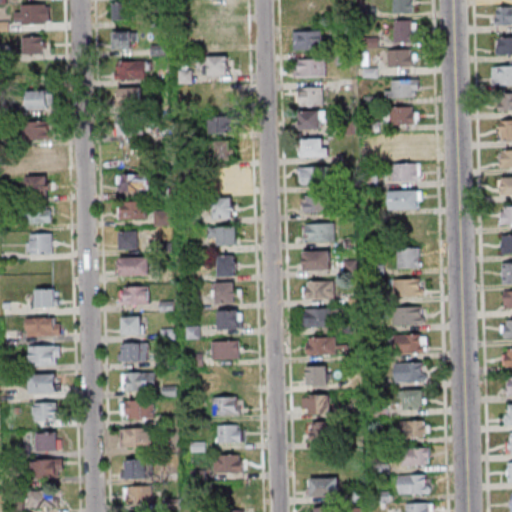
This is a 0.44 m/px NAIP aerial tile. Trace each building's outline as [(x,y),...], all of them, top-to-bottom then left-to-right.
[(230,0),(200,0),(200,14),(230,14),(230,0)] [(299,0),(299,19),(318,19),(318,0),(299,0)] [(393,0),(394,11),(413,11),(412,0),(393,0)] [(131,2),(112,2),(112,19),(131,19),(131,2)] [(22,4),(22,12),(15,12),(15,23),(51,23),(51,4),(22,4)] [(497,7),(511,6),(511,23),(498,24),(497,7)] [(415,19),(394,19),(394,41),(415,41),(415,19)] [(202,44),(230,44),(230,26),(202,26),(202,44)] [(136,31),(111,31),(111,49),(136,49),(136,31)] [(294,31),(294,49),(324,49),(324,31),(294,31)] [(26,53),(45,53),(45,36),(26,36),(26,53)] [(497,37),(511,36),(511,53),(497,54),(497,37)] [(387,49),(414,48),(414,66),(387,66),(387,49)] [(230,75),(230,56),(207,56),(207,75),(230,75)] [(326,59),(295,59),(295,76),(326,76),(326,59)] [(115,78),(150,78),(150,61),(115,61),(115,78)] [(494,66),(511,65),(511,83),(494,83),(494,66)] [(386,96),(419,96),(419,80),(391,80),(391,87),(386,87),(386,96)] [(142,87),(117,87),(117,103),(142,103),(142,87)] [(323,87),(298,87),(298,104),(323,104),(323,87)] [(28,89),(28,109),(54,109),(54,89),(28,89)] [(419,106),(386,106),(386,124),(419,124),(419,106)] [(326,110),(299,110),(299,128),(326,128),(326,110)] [(208,115),(208,133),(238,133),(238,115),(208,115)] [(114,116),(114,135),(141,135),(141,116),(114,116)] [(51,120),(26,120),(26,139),(51,139),(51,120)] [(391,135),(391,154),(418,154),(418,135),(391,135)] [(303,138),(303,156),(328,156),(328,138),(303,138)] [(232,140),(214,140),(214,160),(232,160),(232,140)] [(32,165),(56,165),(56,146),(32,146),(32,165)] [(499,149),(511,149),(511,166),(500,167),(499,149)] [(392,163),(419,162),(420,180),(393,181),(392,163)] [(326,184),(326,166),(300,166),(300,184),(326,184)] [(233,188),(233,170),(213,170),(213,188),(233,188)] [(151,173),(117,173),(117,190),(151,190),(151,173)] [(30,175),(30,195),(52,195),(52,175),(30,175)] [(391,190),(418,189),(418,207),(391,208),(391,190)] [(304,212),(326,212),(326,194),(304,194),(304,212)] [(234,217),(234,197),(213,197),(213,217),(234,217)] [(118,201),(118,218),(148,218),(148,201),(118,201)] [(52,222),(52,207),(27,208),(27,222),(52,222)] [(172,224),(172,211),(155,211),(155,224),(172,224)] [(336,241),(336,223),(305,223),(305,241),(336,241)] [(238,226),(216,226),(216,243),(238,243),(238,226)] [(139,248),(139,230),(120,230),(120,248),(139,248)] [(26,253),(54,253),(54,233),(26,233),(26,253)] [(397,267),(421,267),(421,247),(397,247),(397,267)] [(305,269),(331,269),(331,250),(305,250),(305,269)] [(237,254),(219,254),(219,276),(237,276),(237,254)] [(150,257),(119,257),(119,274),(150,274),(150,257)] [(395,278),(422,278),(422,295),(395,296),(395,278)] [(304,297),(334,297),(334,280),(304,280),(304,297)] [(214,302),(241,302),(241,282),(214,282),(214,302)] [(120,286),(120,303),(150,303),(150,286),(120,286)] [(59,288),(35,288),(35,306),(59,306),(59,288)] [(394,306),(421,305),(421,323),(394,324),(394,306)] [(304,308),(304,326),(341,325),(341,308),(304,308)] [(243,310),(216,310),(216,328),(243,328),(243,310)] [(121,334),(143,334),(143,316),(121,316),(121,334)] [(60,335),(60,317),(26,317),(26,335),(60,335)] [(503,319),(511,318),(511,336),(504,337),(503,319)] [(427,334),(394,334),(394,352),(427,352),(427,334)] [(306,354),(334,354),(334,337),(306,337),(306,354)] [(240,341),(212,341),(212,358),(240,358),(240,341)] [(149,342),(120,342),(120,361),(149,361),(149,342)] [(30,345),(30,364),(62,364),(62,345),(30,345)] [(395,381),(427,381),(427,362),(395,362),(395,381)] [(306,383),(329,383),(329,366),(306,366),(306,383)] [(122,390),(157,390),(157,372),(122,372),(122,390)] [(30,392),(59,392),(59,373),(30,373),(30,392)] [(425,390),(401,390),(401,408),(425,408),(425,390)] [(331,413),(331,394),(302,394),(302,413),(331,413)] [(241,413),(241,396),(213,396),(213,413),(241,413)] [(155,418),(155,399),(122,399),(122,418),(155,418)] [(60,401),(34,401),(34,420),(60,420),(60,401)] [(401,437),(427,437),(427,420),(401,420),(401,437)] [(334,422),(311,422),(311,439),(334,439),(334,422)] [(246,424),(218,424),(218,441),(246,441),(246,424)] [(121,446),(153,446),(153,427),(121,427),(121,446)] [(38,432),(38,450),(62,450),(62,432),(38,432)] [(402,465),(430,465),(430,448),(402,448),(402,465)] [(213,472),(243,472),(243,454),(213,454),(213,472)] [(64,477),(64,459),(34,459),(34,477),(64,477)] [(153,478),(153,459),(122,459),(122,478),(153,478)] [(400,494),(431,493),(430,474),(400,475),(400,494)] [(309,496),(340,496),(340,477),(309,477),(309,496)] [(152,502),(152,485),(125,485),(125,502),(152,502)] [(59,491),(30,491),(30,507),(59,507),(59,491)] [(407,502),(406,511),(433,511),(433,502),(407,502)]
